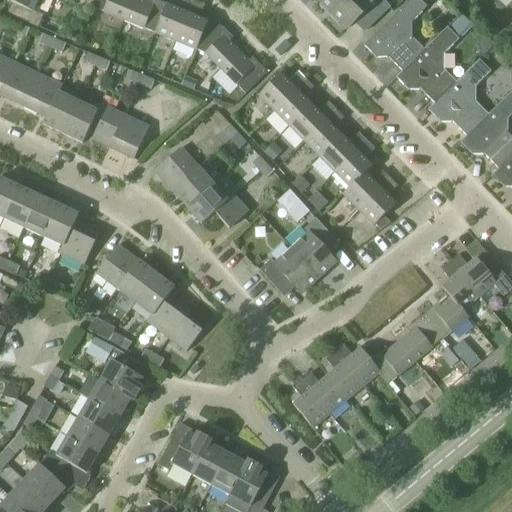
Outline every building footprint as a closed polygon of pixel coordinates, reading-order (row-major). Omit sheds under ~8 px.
[(40,28),(45,16),(38,13),(43,0),(5,0),(5,1),(18,7),(14,18),(40,28)] [(92,8),(95,0),(81,0),(79,6),(91,11),(92,8)] [(120,20),(128,0),(95,0),(92,8),(120,20)] [(153,5),(139,0),(128,0),(120,20),(149,31),(161,3),(155,0),(153,5)] [(177,43),(194,2),(190,0),(180,0),(176,10),(167,6),(168,6),(161,3),(149,31),(177,43)] [(318,0),(331,13),(344,0),(318,0)] [(376,0),(375,1),(374,0),(344,0),(331,13),(347,30),(357,21),(367,31),(390,8),(382,0),(376,0)] [(412,23),(427,8),(418,0),(411,0),(365,47),(376,59),(388,58),(402,73),(403,73),(425,51),(412,39),(412,23)] [(205,55),(223,37),(228,33),(225,30),(219,27),(206,22),(207,22),(197,19),(203,5),(194,2),(177,43),(205,55)] [(448,30),(459,40),(467,32),(457,21),(448,30)] [(26,39),(30,30),(21,26),(17,36),(26,39)] [(457,84),(456,83),(444,71),(444,55),(459,40),(448,30),(447,29),(425,51),(403,73),(402,73),(396,78),(409,91),(420,91),(420,90),(435,105),(457,84)] [(51,49),(55,40),(42,35),(39,44),(51,49)] [(225,75),(243,57),(223,37),(205,55),(225,75)] [(55,40),(51,49),(62,54),(66,45),(55,40)] [(95,68),(99,59),(87,54),(83,63),(95,68)] [(0,85),(2,87),(13,64),(0,57),(0,85)] [(253,67),(243,57),(225,75),(245,95),(267,73),(257,63),(253,67)] [(99,59),(95,68),(107,73),(110,63),(99,59)] [(457,84),(435,105),(428,111),(441,124),(451,123),(452,122),(467,138),(489,116),(488,116),(476,103),(476,88),(491,73),(480,61),(456,83),(457,84)] [(0,96),(22,107),(37,75),(13,64),(2,87),(0,91),(0,96)] [(140,86),(143,77),(132,72),(128,81),(140,86)] [(274,112),(306,80),(298,72),(288,83),(280,75),(258,96),(274,112)] [(59,94),(62,87),(37,75),(22,107),(46,118),(57,94),(59,94)] [(143,77),(140,86),(151,91),(155,81),(143,77)] [(185,78),(181,86),(193,91),(196,83),(185,78)] [(289,127),(311,106),(303,99),(314,88),(306,80),(274,112),(289,127)] [(42,125),(62,135),(77,103),(59,94),(57,94),(46,118),(42,125)] [(508,120),(511,116),(511,94),(488,116),(489,116),(467,138),(460,144),(473,156),(484,156),(498,170),(499,171),(511,157),(511,138),(508,134),(508,120)] [(96,112),(77,103),(62,135),(82,145),(86,137),(98,113),(96,112)] [(304,143),(336,111),(328,103),(318,113),(311,106),(289,127),(304,143)] [(98,113),(86,137),(109,149),(124,117),(100,105),(96,112),(98,113)] [(319,158),(341,137),(334,129),(344,119),(336,111),(304,143),(319,158)] [(109,149),(133,160),(149,128),(124,117),(109,149)] [(222,132),(231,141),(238,134),(229,125),(222,132)] [(238,134),(231,141),(239,150),(246,144),(238,134)] [(335,173),(366,142),(359,134),(348,144),(341,137),(319,158),(335,173)] [(375,150),(366,142),(335,173),(349,188),(350,189),(365,174),(372,168),(364,160),(375,150)] [(281,153),(273,145),(265,153),(273,161),(281,153)] [(172,193),(199,169),(181,149),(154,172),(172,193)] [(259,172),(266,165),(258,157),(251,164),(259,172)] [(498,170),(493,176),(504,188),(511,188),(511,157),(499,171),(498,170)] [(273,173),(266,165),(259,172),(266,180),(273,173)] [(186,209),(213,185),(199,169),(172,193),(186,209)] [(359,212),(390,179),(382,171),(372,181),(365,174),(350,189),(349,188),(342,195),(343,196),(359,212)] [(292,185),(301,193),(308,186),(300,178),(292,185)] [(0,218),(4,220),(19,188),(0,179),(0,218)] [(381,231),(390,224),(383,217),(395,205),(388,198),(398,187),(390,179),(359,212),(374,227),(376,225),(381,231)] [(213,185),(186,209),(201,225),(214,214),(228,202),(227,201),(213,185)] [(24,229),(39,197),(19,188),(4,220),(24,229)] [(277,202),(287,213),(298,202),(288,191),(277,202)] [(228,202),(214,214),(229,230),(248,213),(233,196),(227,201),(228,202)] [(43,239),(58,207),(39,197),(24,229),(43,239)] [(63,248),(75,223),(78,216),(58,207),(43,239),(62,247),(63,248)] [(318,279),(335,263),(326,254),(337,244),(315,220),(304,231),(308,235),(291,250),(318,279)] [(62,247),(59,255),(84,266),(99,234),(75,223),(63,248),(62,247)] [(114,289),(136,260),(117,246),(96,275),(114,289)] [(318,279),(291,250),(275,265),(271,261),(259,271),(281,295),(292,285),(301,295),(318,279)] [(468,267),(459,256),(449,263),(478,298),(494,285),(504,298),(511,290),(511,285),(491,260),(483,267),(477,260),(468,267)] [(0,269),(5,272),(9,263),(0,258),(0,269)] [(133,302),(154,274),(136,260),(114,289),(133,302)] [(9,263),(5,272),(16,277),(20,267),(9,263)] [(462,311),(478,298),(449,263),(441,270),(451,282),(443,289),(452,300),(452,299),(462,312),(462,311)] [(32,284),(44,289),(49,280),(36,274),(32,284)] [(169,296),(174,289),(154,274),(133,302),(152,316),(168,295),(169,296)] [(60,285),(49,280),(44,289),(56,294),(60,285)] [(81,295),(77,304),(89,309),(93,300),(81,295)] [(168,295),(152,316),(147,323),(166,338),(182,317),(184,319),(190,312),(188,310),(169,296),(168,295)] [(462,312),(452,299),(452,300),(442,308),(438,304),(422,317),(441,341),(451,332),(452,333),(468,319),(462,311),(462,312)] [(182,317),(166,338),(186,353),(202,332),(184,319),(182,317)] [(415,363),(441,341),(422,317),(406,330),(410,335),(399,344),(415,363)] [(113,334),(114,333),(103,327),(98,337),(109,342),(113,334)] [(124,339),(113,334),(109,342),(120,348),(124,339)] [(112,348),(95,339),(87,353),(110,366),(100,382),(135,402),(142,390),(138,387),(142,380),(132,373),(138,363),(112,348)] [(478,358),(479,357),(462,339),(453,348),(469,366),(467,367),(470,370),(481,361),(478,358)] [(415,363),(399,344),(389,352),(385,348),(370,361),(369,361),(379,373),(379,374),(388,385),(415,363)] [(353,358),(343,346),(335,353),(363,387),(379,374),(379,373),(369,361),(370,361),(361,351),(353,358)] [(151,364),(155,355),(146,350),(141,359),(151,364)] [(458,362),(448,350),(440,356),(450,368),(458,362)] [(346,401),(363,387),(335,353),(326,361),(336,373),(328,379),(346,401)] [(160,369),(165,360),(155,355),(151,364),(160,369)] [(55,368),(50,377),(59,382),(64,373),(55,368)] [(320,385),(310,373),(302,381),(330,414),(346,401),(328,379),(320,385)] [(53,393),(59,382),(50,377),(44,388),(53,393)] [(313,429),(330,414),(302,381),(293,388),(303,400),(295,407),(313,429)] [(135,402),(100,382),(89,400),(120,418),(130,400),(134,403),(135,402)] [(39,397),(29,415),(37,420),(44,424),(54,407),(46,403),(47,402),(39,397)] [(109,437),(120,418),(89,400),(78,419),(109,437)] [(14,432),(28,408),(17,402),(0,431),(14,432)] [(409,409),(415,417),(423,410),(417,402),(409,409)] [(31,430),(37,420),(29,415),(23,425),(31,430)] [(98,456),(109,437),(78,419),(67,438),(98,456)] [(169,472),(172,466),(192,476),(208,445),(209,446),(211,441),(198,434),(195,438),(188,434),(182,445),(171,440),(157,466),(169,472)] [(11,446),(18,452),(21,448),(23,451),(30,443),(21,435),(11,446)] [(87,474),(98,456),(67,438),(57,456),(87,474)] [(208,445),(192,476),(211,486),(227,455),(209,446),(208,445)] [(8,463),(18,452),(11,446),(2,457),(8,463)] [(87,474),(57,456),(51,453),(40,465),(66,489),(64,490),(68,493),(74,487),(82,492),(91,476),(87,474)] [(246,465),(227,455),(211,486),(230,497),(246,466),(246,465)] [(0,472),(8,463),(2,457),(0,458),(0,472)] [(230,497),(226,506),(236,511),(261,511),(271,494),(261,488),(267,477),(259,473),(262,468),(248,461),(246,465),(246,466),(230,497)] [(50,506),(64,490),(66,489),(40,465),(24,482),(50,506)] [(24,511),(43,511),(50,506),(24,482),(10,498),(24,511)] [(24,511),(10,498),(0,507),(0,511),(24,511)]
